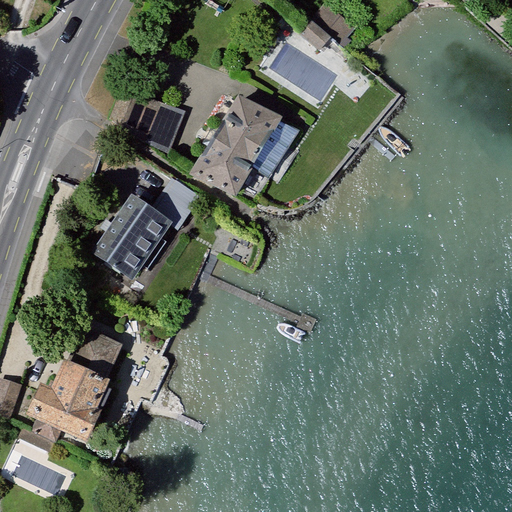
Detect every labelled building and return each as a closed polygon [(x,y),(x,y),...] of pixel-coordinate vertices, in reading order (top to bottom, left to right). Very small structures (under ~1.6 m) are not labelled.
[(172,147),(186,108),(139,90),(124,130),(172,147)] [(234,105),(184,184),(228,212),(278,132),(234,105)] [(129,293),(169,237),(129,208),(88,265),(129,293)] [(110,384),(126,349),(82,329),(53,392),(42,387),(27,420),(89,448),(104,416),(100,414),(113,385),(110,384)] [(26,389),(2,382),(0,387),(0,422),(15,427),(26,389)]
